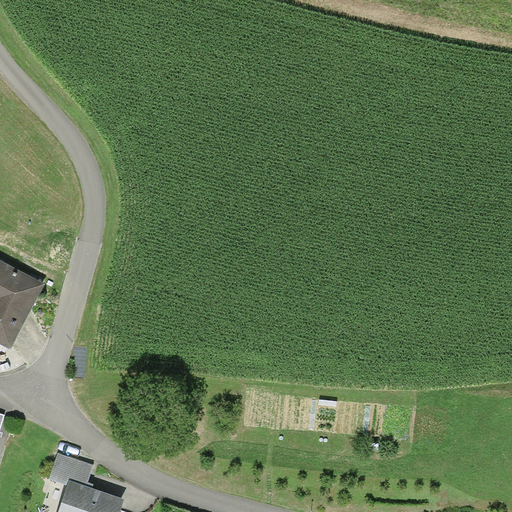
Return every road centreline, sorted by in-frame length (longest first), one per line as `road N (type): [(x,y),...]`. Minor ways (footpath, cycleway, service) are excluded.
road 1 (track): [(0,61),(64,130),(90,179),(88,241),(39,405)]
road 2 (residential): [(244,511),(149,483),(102,459),(39,405),(0,396)]
